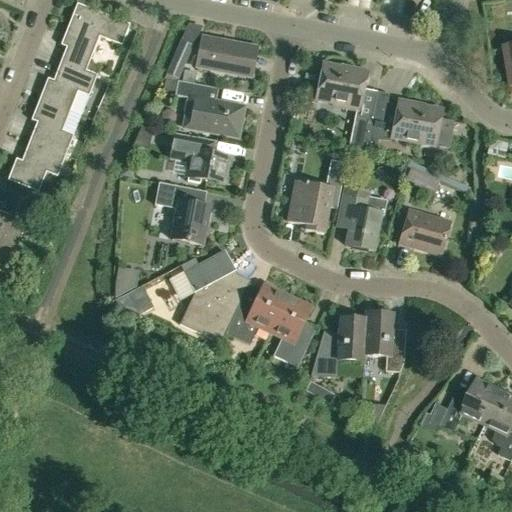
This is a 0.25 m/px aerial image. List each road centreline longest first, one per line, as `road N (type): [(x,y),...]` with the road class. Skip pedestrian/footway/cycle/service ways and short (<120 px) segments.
road 1 (unclassified): [(511,352),(450,294),(345,281),(268,258),(248,231),(289,26)]
road 2 (unclassified): [(439,58),(289,26)]
road 3 (unclassified): [(289,26),(150,0)]
road 4 (unclassified): [(47,0),(0,121)]
